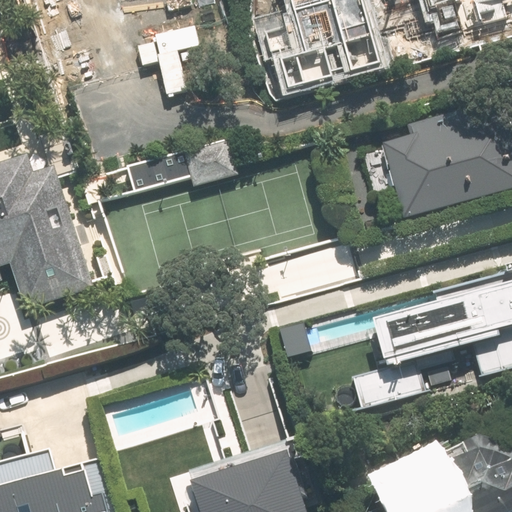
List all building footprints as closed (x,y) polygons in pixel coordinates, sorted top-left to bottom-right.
[(1,0),(0,0),(0,88),(6,108),(31,100),(1,0)] [(511,0),(302,0),(308,25),(302,27),(306,45),(275,53),(283,87),(384,62),(382,55),(462,36),(461,31),(511,18),(511,0)] [(99,16),(79,23),(56,31),(63,51),(76,89),(90,131),(111,123),(134,116),(124,87),(112,53),(106,35),(99,16)] [(409,217),(511,188),(511,114),(510,107),(480,116),(477,106),(413,123),(416,133),(388,141),(409,217)] [(0,284),(10,281),(6,267),(15,264),(33,320),(103,298),(61,165),(40,171),(35,154),(0,165),(0,284)] [(357,375),(366,407),(426,390),(417,358),(477,342),(486,374),(511,366),(511,291),(387,326),(396,364),(357,375)] [(402,509),(403,511),(511,511),(511,440),(490,433),(427,464),(428,465),(411,473),(402,509)] [(206,511),(283,511),(283,508),(290,506),(286,495),(308,489),(295,447),(196,477),(206,511)] [(101,493),(92,460),(0,484),(0,511),(120,511),(119,511),(115,511),(110,491),(101,493)]
